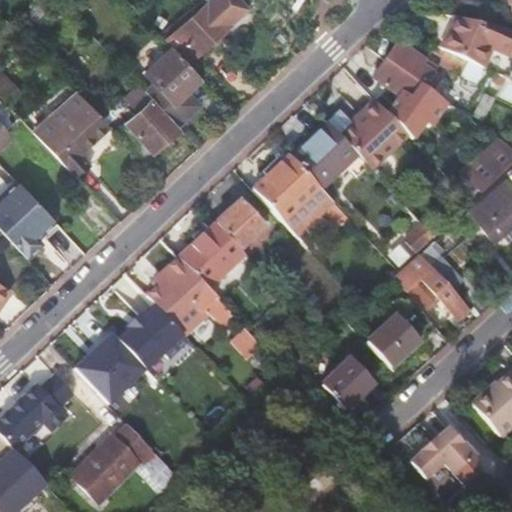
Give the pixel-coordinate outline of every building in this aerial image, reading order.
[(38,0),(33,9),(18,29),(26,37),(37,42),(64,5),(59,0),(38,0)] [(31,0),(28,5),(33,9),(38,0),(31,0)] [(157,36),(170,50),(189,70),(219,41),(215,36),(246,7),(240,0),(206,0),(207,0),(174,31),(169,25),(157,36)] [(466,61),(482,68),(491,49),(511,57),(511,55),(511,31),(446,15),(439,32),(447,36),(441,50),(445,52),(466,61)] [(439,32),(432,46),(441,50),(447,36),(439,32)] [(397,45),(386,62),(424,87),(431,78),(419,70),(422,66),(430,72),(433,68),(397,45)] [(170,50),(135,81),(139,85),(178,127),(182,131),(204,111),(191,97),(203,86),(189,70),(170,50)] [(460,71),(466,61),(445,52),(439,63),(449,69),(460,71)] [(511,57),(489,53),(486,68),(509,73),(511,57)] [(424,87),(386,62),(374,80),(409,104),(412,100),(404,94),(406,90),(417,97),(424,87)] [(4,78),(0,83),(0,96),(6,103),(15,91),(4,78)] [(178,127),(139,85),(126,97),(138,111),(115,133),(141,161),(178,127)] [(77,92),(34,133),(77,179),(90,165),(80,155),(110,127),(77,92)] [(340,137),(357,155),(370,170),(407,136),(374,101),(360,114),(362,116),(340,137)] [(291,159),(319,188),(320,189),(357,155),(340,137),(328,124),(291,159)] [(507,145),(504,142),(500,139),(478,160),(484,166),(507,145)] [(511,162),(511,149),(507,145),(484,166),(495,178),(511,162)] [(289,156),(252,191),(282,222),(296,237),(322,213),(333,203),(320,189),(319,188),(291,159),(289,156)] [(51,218),(16,181),(13,183),(48,220),(51,218)] [(511,191),(503,181),(467,209),(479,224),(478,225),(493,242),(502,234),(511,226),(511,225),(511,191)] [(48,220),(13,183),(0,194),(0,231),(22,254),(37,240),(32,235),(37,230),(48,220)] [(240,200),(215,224),(239,250),(265,226),(240,200)] [(333,203),(322,213),(342,234),(353,224),(333,203)] [(215,224),(178,258),(201,282),(207,289),(244,255),(239,250),(215,224)] [(415,253),(433,237),(421,224),(404,241),(415,253)] [(511,225),(511,226),(502,234),(507,240),(511,235),(511,225)] [(433,240),(420,252),(433,267),(442,259),(439,255),(443,251),(433,240)] [(398,271),(391,277),(394,280),(405,293),(424,314),(435,303),(417,283),(422,278),(459,319),(471,309),(454,290),(433,267),(420,252),(398,271)] [(442,259),(433,267),(454,290),(465,281),(444,257),(442,259)] [(201,282),(178,258),(152,282),(156,286),(146,297),(170,322),(184,336),(205,315),(201,312),(205,307),(214,317),(226,327),(235,318),(224,307),(215,298),(207,289),(201,282)] [(405,293),(394,280),(371,300),(382,313),(405,293)] [(0,286),(0,305),(9,293),(0,286)] [(146,297),(142,293),(92,340),(120,370),(170,322),(146,297)] [(396,316),(366,343),(389,370),(419,343),(423,347),(440,333),(429,321),(412,335),(396,316)] [(349,359),(319,386),(343,411),(372,385),(349,359)] [(500,437),(511,426),(511,374),(498,385),(490,393),(487,390),(471,404),(500,437)] [(0,425),(4,442),(5,443),(22,439),(24,445),(58,436),(49,400),(14,409),(16,415),(0,419),(0,425)] [(155,455),(128,426),(114,440),(112,437),(100,450),(98,448),(81,464),(88,470),(86,471),(88,473),(78,484),(97,504),(138,463),(140,465),(141,467),(143,465),(155,455)] [(474,456),(448,426),(435,438),(434,436),(419,449),(421,451),(409,461),(424,478),(442,462),(465,488),(477,477),(474,456)] [(4,442),(0,437),(0,471),(10,482),(27,466),(5,443),(4,442)] [(177,478),(155,455),(143,465),(165,489),(177,478)] [(69,476),(78,484),(88,473),(86,471),(88,470),(81,464),(69,476)] [(165,489),(143,465),(141,467),(140,465),(135,469),(159,496),(166,489),(165,489)]
